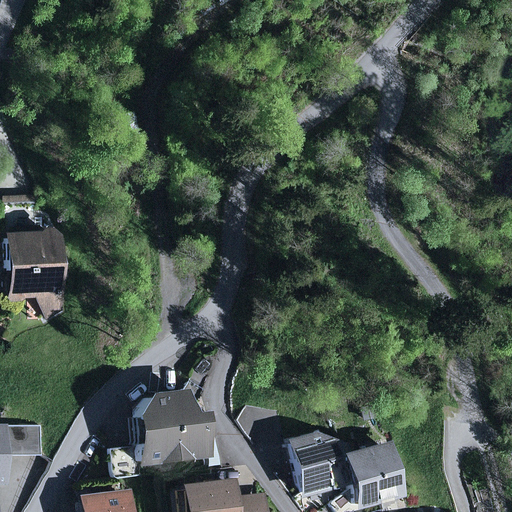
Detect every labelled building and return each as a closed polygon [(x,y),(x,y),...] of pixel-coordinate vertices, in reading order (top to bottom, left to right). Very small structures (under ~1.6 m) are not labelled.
[(0,298),(35,298),(47,318),(63,308),(60,298),(60,230),(0,229),(0,298)] [(142,390),(124,414),(131,467),(214,455),(207,408),(196,410),(185,385),(142,390)] [(48,421),(5,421),(5,453),(47,454),(48,421)] [(313,431),(282,437),(298,497),(345,485),(333,437),(313,431)] [(391,441),(337,453),(345,485),(350,510),(404,498),(391,441)] [(176,511),(271,511),(270,493),(239,495),(238,476),(174,481),(176,511)] [(136,511),(134,486),(73,491),(75,511),(136,511)]
